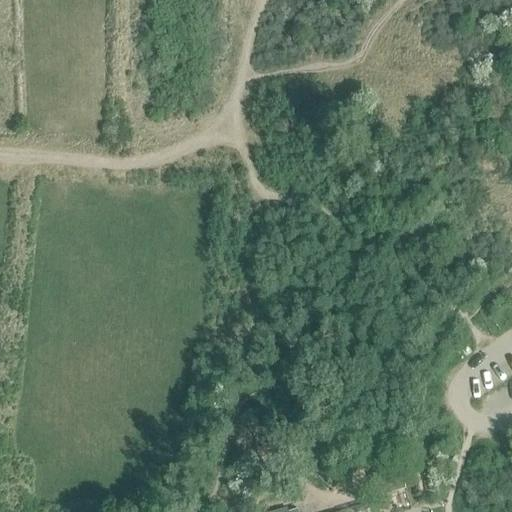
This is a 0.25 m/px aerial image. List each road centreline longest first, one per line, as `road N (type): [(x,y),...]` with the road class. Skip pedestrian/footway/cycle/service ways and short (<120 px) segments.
road 1 (unknown): [(221,511),(255,412),(282,385),(365,359),(405,357),(449,341),(466,322)]
road 2 (track): [(0,151),(154,158),(201,144),(234,123)]
